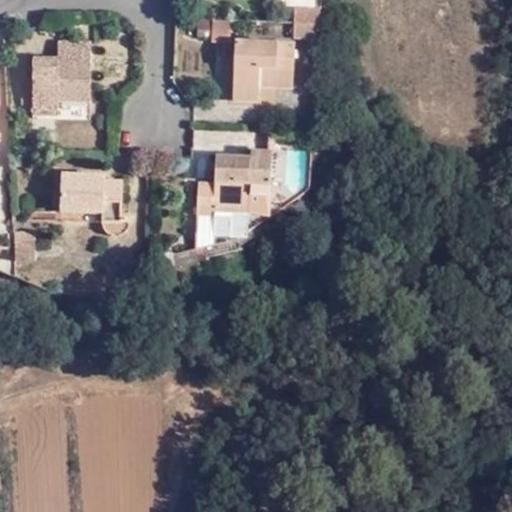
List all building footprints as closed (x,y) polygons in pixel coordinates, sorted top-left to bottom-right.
[(211,22),(213,40),(230,39),(229,20),(211,22)] [(315,44),(316,30),(290,30),(290,45),(315,44)] [(229,107),(253,108),(254,93),(287,94),(287,49),(231,48),(229,107)] [(51,49),(50,64),(81,65),(81,49),(51,49)] [(81,65),(50,64),(26,64),(25,117),(52,116),(52,109),(82,109),(81,65)] [(215,213),(247,214),(247,203),(268,202),(271,159),(248,159),(248,166),(213,165),(211,193),(197,192),(195,223),(193,257),(169,263),(172,276),(206,269),(203,255),(212,253),(214,224),(214,220),(215,213)] [(57,181),(56,216),(97,216),(97,227),(116,227),(117,188),(97,188),(97,181),(57,181)] [(247,221),(247,214),(215,213),(214,220),(247,221)] [(56,227),(97,227),(97,216),(56,216),(56,227)] [(25,234),(6,234),(6,236),(6,244),(7,248),(7,256),(8,265),(28,264),(25,234)]
